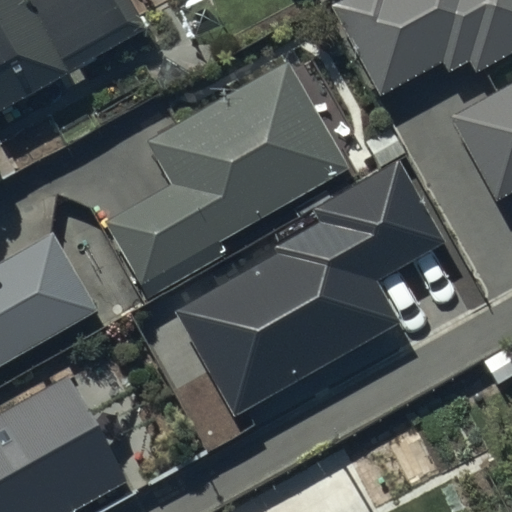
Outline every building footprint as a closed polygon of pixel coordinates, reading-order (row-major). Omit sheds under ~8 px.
[(0,0),(0,108),(141,31),(124,0),(0,0)] [(511,47),(511,0),(352,0),(338,8),(381,86),(444,51),(451,66),(472,54),(478,66),(511,47)] [(337,171),(282,74),(156,144),(180,186),(110,225),(149,293),(217,254),(211,242),(337,171)] [(511,89),(458,120),(500,194),(511,187),(511,89)] [(431,239),(397,177),(323,218),(327,224),(282,249),(286,255),(182,312),(235,406),(387,322),(362,277),(431,239)] [(0,363),(90,312),(50,242),(0,270),(0,363)] [(0,511),(72,511),(121,485),(66,389),(0,426),(0,511)]
